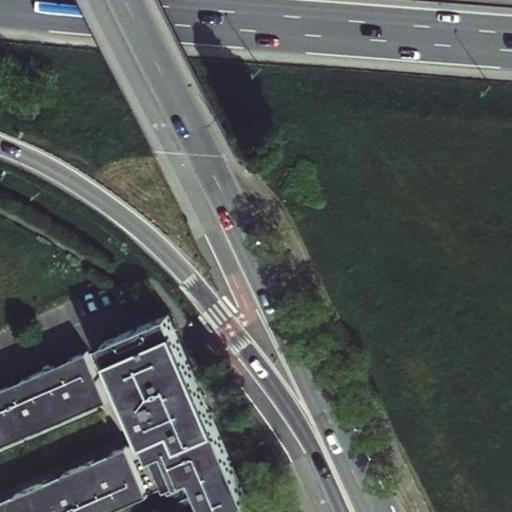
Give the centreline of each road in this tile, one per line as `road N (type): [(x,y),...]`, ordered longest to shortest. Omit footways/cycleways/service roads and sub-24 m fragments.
road 1 (secondary): [(132,0),(374,511)]
road 2 (motorway): [(0,0),(511,43)]
road 3 (motorway): [(0,149),(102,203),(183,277),(299,421),(341,511)]
